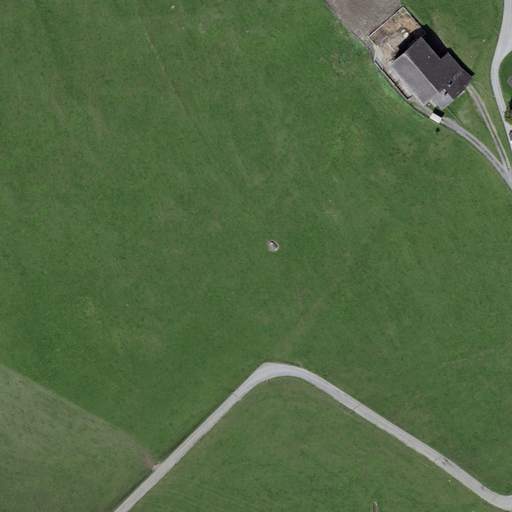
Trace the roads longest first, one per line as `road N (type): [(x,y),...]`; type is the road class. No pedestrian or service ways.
road 1 (unclassified): [(511,500),(492,497),(308,375),(275,369),(243,388),(117,511)]
road 2 (unclassified): [(506,0),(494,69),(511,139)]
